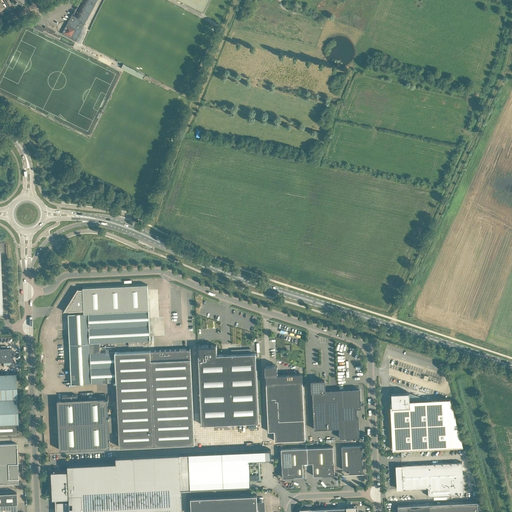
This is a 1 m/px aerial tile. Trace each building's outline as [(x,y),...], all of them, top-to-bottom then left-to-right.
[(67,23),(61,33),(76,41),(80,43),(85,33),(81,31),(83,26),(96,2),(96,0),(85,0),(77,16),(76,16),(75,15),(72,14),(67,23)] [(44,27),(35,23),(34,24),(33,27),(42,32),(43,29),(59,38),(60,36),(55,33),(55,32),(45,26),(44,27)] [(143,78),(145,73),(123,64),(121,68),(143,78)] [(115,352),(101,353),(100,347),(115,346),(115,342),(129,341),(129,346),(150,345),(150,340),(149,310),(148,284),(83,287),(83,289),(78,289),(78,288),(64,311),(69,310),(69,314),(68,314),(72,384),(117,382),(115,352)] [(259,422),(255,353),(251,353),(251,349),(236,349),(236,354),(231,354),(232,358),(223,359),(223,354),(217,354),(217,344),(211,345),(211,346),(209,346),(209,345),(199,345),(199,355),(198,355),(202,424),(259,422)] [(12,348),(0,348),(0,361),(3,362),(5,362),(9,362),(11,362),(12,361),(12,348)] [(115,352),(117,382),(120,447),(195,443),(190,348),(115,352)] [(303,382),(303,381),(302,373),(278,374),(277,364),(265,365),(265,375),(266,375),(266,383),(266,393),(268,431),(279,430),(280,440),(275,440),(275,441),(305,439),(303,382)] [(0,373),(0,433),(18,433),(16,373),(0,373)] [(339,405),(338,389),(325,390),(325,380),(312,381),(314,429),(339,428),(340,437),(339,405)] [(339,405),(340,437),(360,437),(359,417),(357,417),(357,408),(361,408),(361,404),(360,404),(360,388),(343,389),(338,389),(339,405)] [(449,400),(431,401),(431,400),(410,393),(409,394),(409,392),(391,393),(392,403),(391,403),(391,402),(393,449),(393,448),(462,445),(463,445),(450,399),(449,400)] [(57,400),(60,450),(110,447),(109,432),(112,432),(112,417),(108,417),(107,397),(78,399),(77,395),(62,395),(63,399),(57,400)] [(0,483),(18,483),(17,443),(0,443),(0,483)] [(349,473),(349,474),(364,473),(364,472),(363,472),(362,445),(342,446),(343,469),(349,469),(349,473)] [(307,447),(308,462),(313,462),(314,475),(322,475),(334,475),(334,461),(333,446),(307,447)] [(303,463),(308,462),(307,447),(281,449),(282,464),(282,477),(294,476),(303,476),(303,463)] [(189,453),(180,454),(181,488),(250,485),(250,479),(256,479),(258,479),(260,478),(260,473),(260,470),(259,458),(271,458),(271,449),(232,451),(189,452),(189,453)] [(54,471),(52,471),(52,487),(53,498),(55,498),(55,500),(56,500),(56,498),(59,498),(68,497),(69,497),(70,503),(70,506),(70,511),(182,511),(181,488),(180,454),(116,457),(116,462),(68,464),(68,471),(66,471),(66,470),(55,471),(55,469),(54,469),(54,471)] [(397,489),(399,489),(428,487),(428,496),(464,494),(462,462),(396,465),(397,489)] [(17,511),(17,503),(16,492),(0,492),(0,511),(17,511)] [(257,500),(257,494),(256,494),(256,495),(191,498),(191,511),(265,511),(265,500),(257,500)] [(478,511),(478,501),(398,505),(398,504),(398,511),(478,511)]
